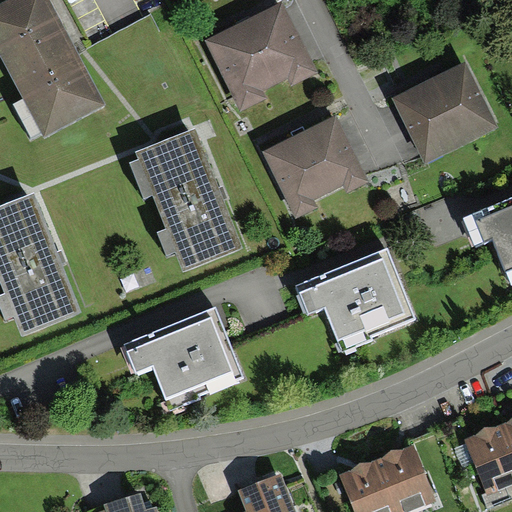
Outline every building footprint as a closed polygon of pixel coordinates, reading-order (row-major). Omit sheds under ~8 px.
[(29,0),(0,14),(0,55),(40,137),(96,110),(41,0),(29,0)] [(275,13),(206,49),(241,115),(310,79),(275,13)] [(392,98),(425,164),(499,128),(466,61),(392,98)] [(335,128),(268,160),(295,217),(362,185),(335,128)] [(139,163),(183,266),(233,245),(188,142),(139,163)] [(511,203),(467,221),(477,246),(490,240),(507,282),(511,279),(511,203)] [(0,222),(0,295),(17,336),(71,314),(29,211),(0,222)] [(301,294),(310,317),(324,311),(341,353),(413,324),(386,259),(301,294)] [(127,351),(140,384),(155,378),(171,419),(244,390),(215,316),(127,351)] [(511,412),(463,431),(482,480),(511,468),(511,412)] [(408,443),(340,467),(356,511),(389,511),(427,499),(408,443)] [(244,507),(233,511),(287,511),(271,467),(234,480),(244,507)] [(148,511),(145,499),(136,502),(130,482),(97,492),(101,504),(86,509),(86,511),(148,511)]
